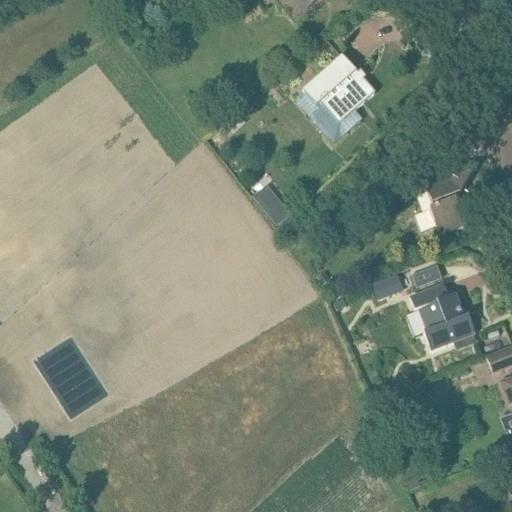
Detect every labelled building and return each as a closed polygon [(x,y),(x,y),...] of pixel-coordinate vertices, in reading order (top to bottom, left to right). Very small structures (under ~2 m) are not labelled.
[(292,0),(304,13),(319,0),(292,0)] [(338,125),(359,107),(374,95),(355,73),(342,59),(327,72),(302,93),(318,111),(323,107),(338,125)] [(380,153),(372,160),(378,167),(387,160),(380,153)] [(448,173),(443,158),(421,166),(426,181),(448,173)] [(436,231),(439,236),(465,227),(460,214),(465,212),(469,209),(471,205),(471,200),(468,196),(462,192),(473,174),(459,165),(448,183),(426,191),(433,210),(429,212),(430,214),(414,220),(420,237),(436,231)] [(266,187),(251,199),(275,229),(290,218),(266,187)] [(364,268),(366,276),(377,273),(375,265),(364,268)] [(371,289),(378,306),(402,297),(396,280),(371,289)] [(442,302),(437,290),(409,299),(415,313),(419,311),(427,333),(423,335),(430,354),(453,345),(456,353),(476,346),(473,338),(475,337),(468,319),(463,320),(455,297),(442,302)] [(346,312),(343,304),(332,309),(336,317),(346,312)] [(494,376),(511,368),(511,350),(511,349),(487,359),(494,376)] [(511,405),(511,379),(500,384),(508,407),(511,405)]
